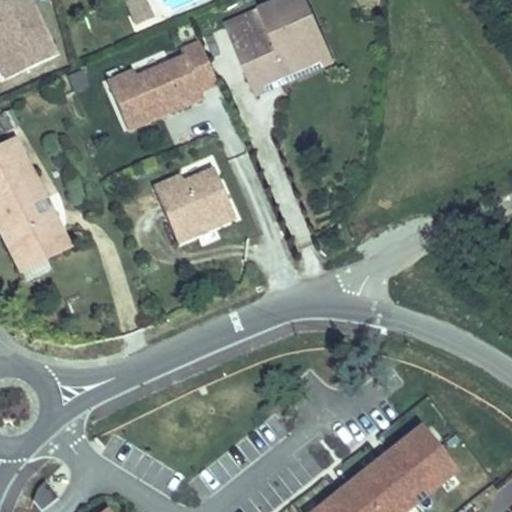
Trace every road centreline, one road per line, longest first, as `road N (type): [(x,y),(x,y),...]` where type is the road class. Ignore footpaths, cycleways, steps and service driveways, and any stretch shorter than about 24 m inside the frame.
road 1 (tertiary): [(49,394),(259,318),(357,309)]
road 2 (unclassified): [(511,197),(391,255),(369,275),(357,309)]
road 3 (tertiary): [(357,309),(425,327),(511,371)]
